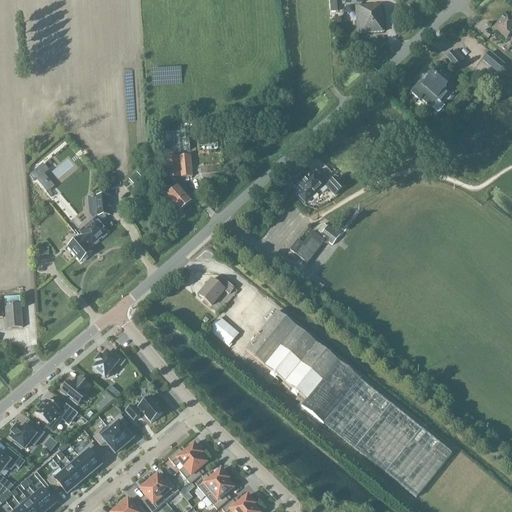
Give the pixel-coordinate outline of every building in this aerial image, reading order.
[(356,7),(358,34),(384,32),(383,12),(381,12),(381,5),(356,7)] [(507,14),(494,29),(506,40),(511,33),(511,14),(510,17),(507,14)] [(462,62),(453,52),(446,57),(455,68),(462,62)] [(503,64),(490,53),(483,61),(498,71),(503,64)] [(420,83),(411,93),(420,102),(422,100),(431,108),(437,100),(440,102),(447,94),(443,91),(446,87),(445,86),(451,78),(439,68),(433,75),(432,74),(423,85),(420,83)] [(165,159),(167,180),(193,177),(191,156),(188,126),(162,129),(165,159)] [(199,168),(199,182),(222,181),(221,167),(199,168)] [(137,173),(130,180),(136,186),(143,179),(137,173)] [(314,173),(300,186),(305,191),(299,196),(306,203),(320,190),(323,193),(328,189),(335,196),(344,188),(335,178),(327,186),(314,173)] [(178,186),(164,198),(178,213),(192,201),(178,186)] [(68,247),(81,263),(92,253),(88,249),(91,246),(91,247),(108,233),(102,226),(105,223),(104,216),(109,216),(108,208),(110,208),(109,197),(107,197),(107,196),(91,198),(91,199),(93,199),(93,198),(96,197),(98,217),(96,219),(79,233),(82,236),(79,238),(68,247)] [(338,234),(336,233),(328,226),(320,236),(330,245),(338,234)] [(325,242),(312,232),(303,244),(298,241),(290,251),(308,264),(325,242)] [(234,289),(224,280),(219,286),(211,280),(199,295),(212,306),(224,291),(229,295),(234,289)] [(4,297),(5,305),(7,329),(23,328),(20,296),(4,297)] [(325,424),(386,474),(417,499),(452,454),(422,430),(359,379),(277,312),(246,351),(264,366),(265,366),(306,400),(301,407),(324,425),(325,424)] [(238,335),(220,319),(209,331),(228,347),(238,335)] [(117,364),(121,367),(126,362),(116,354),(112,359),(107,354),(102,360),(100,358),(96,363),(98,365),(94,370),(105,379),(106,377),(108,378),(114,371),(112,369),(117,364)] [(86,396),(84,394),(90,387),(79,379),(74,386),(69,382),(61,393),(78,406),(86,396)] [(141,412),(151,424),(163,415),(156,406),(158,405),(151,397),(138,408),(135,411),(132,407),(125,412),(134,422),(140,417),(138,415),(141,412)] [(47,401),(35,415),(49,426),(47,429),(51,433),(62,420),(66,415),(73,421),(72,422),(73,422),(78,415),(66,405),(66,406),(63,410),(62,409),(60,412),(47,401)] [(128,425),(120,415),(114,419),(115,420),(107,428),(124,447),(132,440),(123,429),(128,425)] [(23,427),(24,428),(21,432),(16,428),(12,433),(13,434),(9,438),(15,443),(14,445),(22,451),(23,449),(24,450),(30,443),(35,447),(44,435),(28,421),(23,427)] [(98,433),(93,438),(101,447),(106,443),(115,454),(124,447),(107,428),(99,434),(98,433)] [(52,433),(45,443),(53,448),(60,439),(52,433)] [(99,454),(91,445),(77,456),(92,474),(101,466),(94,458),(99,454)] [(180,473),(200,456),(202,455),(200,452),(201,451),(197,447),(196,448),(194,446),(183,455),(179,450),(168,459),(175,468),(180,464),(184,468),(179,472),(180,473)] [(2,457),(0,455),(0,474),(1,475),(7,468),(12,472),(16,467),(19,470),(25,463),(11,452),(6,459),(3,456),(2,457)] [(200,456),(180,473),(190,486),(201,476),(198,472),(206,464),(205,462),(206,461),(202,456),(201,457),(200,456)] [(92,474),(79,459),(71,466),(84,481),(92,474)] [(84,481),(71,466),(63,473),(75,488),(84,481)] [(206,499),(226,482),(228,480),(226,478),(228,477),(224,472),(222,473),(221,471),(210,480),(206,476),(195,485),(206,499)] [(52,477),(47,482),(55,491),(60,487),(67,495),(75,488),(63,473),(55,480),(52,477)] [(166,504),(179,493),(169,481),(165,485),(157,476),(155,478),(154,477),(149,481),(150,482),(149,484),(166,504)] [(206,499),(217,511),(228,502),(224,497),(233,490),(232,488),(233,487),(229,482),(227,483),(226,482),(206,499)] [(150,511),(155,511),(166,504),(149,484),(147,485),(146,484),(141,488),(142,489),(140,491),(148,500),(143,504),(150,511)] [(55,505),(43,491),(36,496),(48,511),(55,505)] [(46,511),(48,511),(36,496),(29,502),(37,511),(46,511)] [(222,511),(247,511),(253,507),(255,506),(253,504),(254,502),(250,498),(249,499),(247,497),(237,506),(233,501),(222,511)] [(119,508),(122,511),(145,511),(140,506),(135,510),(128,501),(126,503),(125,501),(120,505),(121,507),(119,508)] [(37,511),(29,502),(22,508),(25,511),(37,511)]
